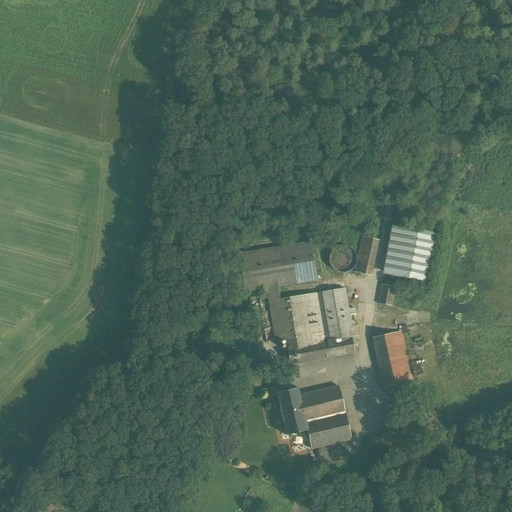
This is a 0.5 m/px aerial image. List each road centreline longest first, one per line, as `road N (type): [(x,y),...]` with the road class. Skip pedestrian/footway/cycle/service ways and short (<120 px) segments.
road 1 (track): [(379,222),(427,0)]
road 2 (unclassified): [(511,500),(376,379)]
road 3 (track): [(381,248),(363,355),(376,379)]
